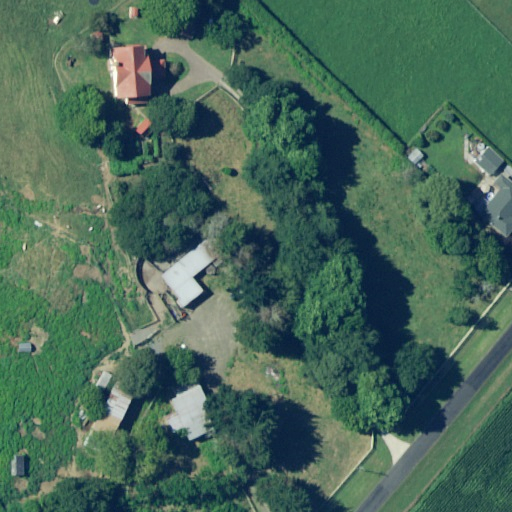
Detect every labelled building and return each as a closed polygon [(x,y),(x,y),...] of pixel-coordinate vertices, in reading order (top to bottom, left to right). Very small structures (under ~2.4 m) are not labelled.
[(177,4),(168,33),(190,39),(199,10),(177,4)] [(151,60),(180,48),(176,36),(146,48),(151,60)] [(144,62),(142,47),(108,50),(112,99),(146,96),(144,80),(163,78),(161,60),(144,62)] [(150,134),(144,120),(133,124),(139,138),(150,134)] [(501,161),(487,149),(482,155),(476,150),(467,161),(487,177),(501,161)] [(135,171),(133,160),(106,164),(108,175),(135,171)] [(482,197),(473,209),(477,212),(475,215),(504,238),(511,228),(511,219),(511,217),(511,183),(500,174),(492,185),(497,189),(488,201),(482,197)] [(200,232),(193,222),(166,242),(173,251),(200,232)] [(202,243),(159,276),(176,299),(173,301),(179,309),(225,273),(202,243)] [(219,425),(188,365),(170,374),(174,383),(169,386),(175,397),(169,400),(174,411),(162,418),(170,434),(181,428),(187,441),(219,425)] [(111,376),(103,372),(83,407),(91,411),(111,376)] [(129,398),(111,388),(88,433),(107,442),(129,398)] [(23,456),(12,456),(12,476),(23,476),(23,456)]
